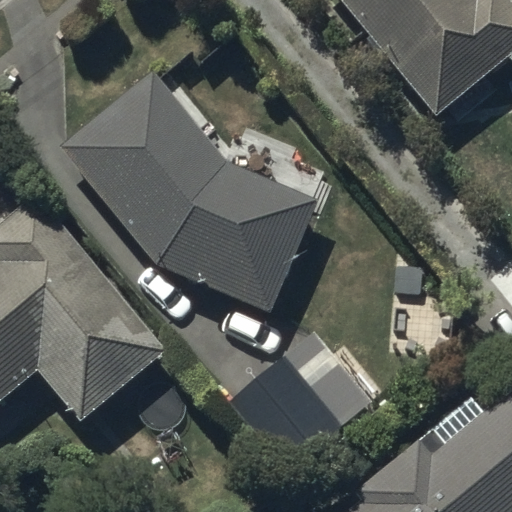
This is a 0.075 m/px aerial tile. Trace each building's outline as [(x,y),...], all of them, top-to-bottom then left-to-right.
[(466,0),(326,0),(433,130),(511,65),(511,24),(492,0),(487,0),(474,10),(466,0)] [(151,90),(62,163),(152,279),(265,328),(313,216),(221,175),(151,90)] [(0,414),(34,386),(77,437),(166,363),(38,208),(0,239),(0,414)] [(368,412),(311,342),(228,414),(287,483),(368,412)] [(349,511),(511,511),(511,400),(444,459),(430,443),(372,492),(366,485),(343,505),(349,511)]
